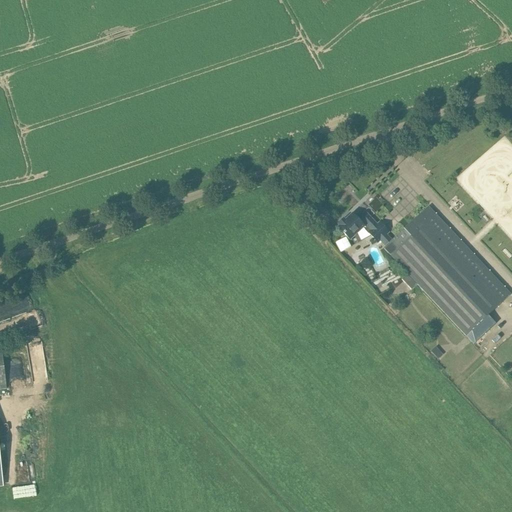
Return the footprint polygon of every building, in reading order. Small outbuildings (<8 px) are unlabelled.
[(386,235),(380,240),(385,246),(383,248),(466,336),(510,295),(428,207),(391,241),(386,235)] [(339,226),(338,227),(350,240),(352,238),(355,235),(357,233),(361,240),(369,235),(370,235),(377,242),(380,240),(386,235),(388,232),(381,224),(379,223),(377,225),(366,213),(358,221),(352,214),(345,221),(343,220),(338,225),(339,226)] [(407,274),(402,279),(411,290),(416,285),(407,274)] [(381,286),(375,290),(378,296),(384,292),(381,286)] [(430,352),(437,358),(442,353),(434,347),(430,352)] [(19,473),(22,482),(28,480),(26,476),(24,477),(22,472),(19,473)]
